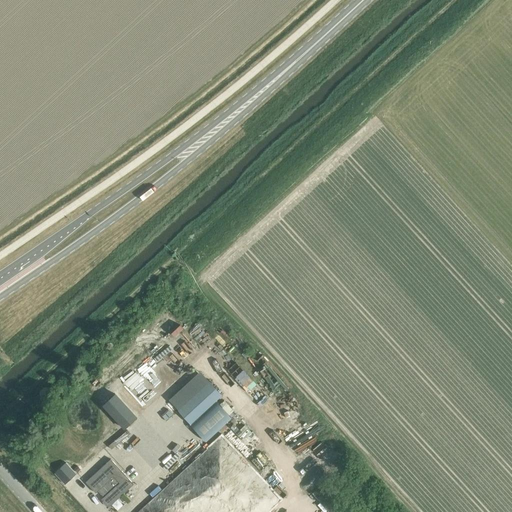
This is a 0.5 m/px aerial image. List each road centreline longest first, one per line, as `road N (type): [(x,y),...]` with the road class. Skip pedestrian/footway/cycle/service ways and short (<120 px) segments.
road 1 (secondary): [(0,296),(146,192),(214,131)]
road 2 (secondary): [(214,131),(0,276)]
road 3 (secondary): [(214,131),(362,0)]
